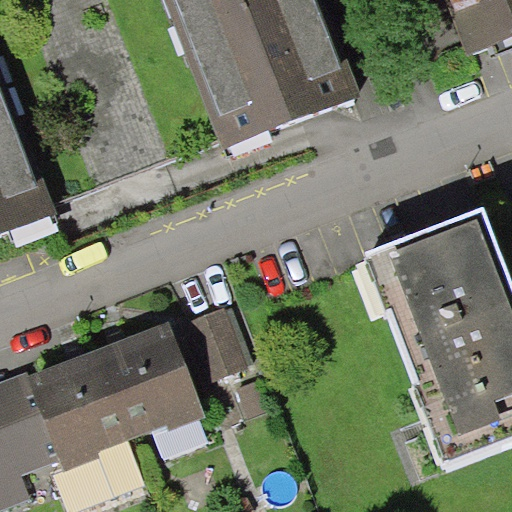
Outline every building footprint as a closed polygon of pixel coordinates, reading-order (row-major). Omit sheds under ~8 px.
[(323,0),(165,0),(223,149),(361,96),(323,0)] [(511,37),(511,0),(447,0),(468,54),(511,37)] [(0,62),(0,235),(57,213),(0,62)] [(511,440),(511,281),(482,206),(366,252),(369,260),(350,267),(370,319),(385,313),(413,385),(408,387),(440,469),(511,440)] [(232,304),(187,322),(209,381),(255,363),(232,304)] [(99,349),(133,438),(167,425),(170,429),(206,416),(169,322),(99,349)] [(133,438),(99,349),(30,376),(62,459),(66,471),(101,457),(99,451),(133,438)] [(62,459),(30,376),(28,371),(0,381),(0,510),(31,498),(22,474),(62,459)] [(263,377),(236,389),(248,416),(275,405),(263,377)]
